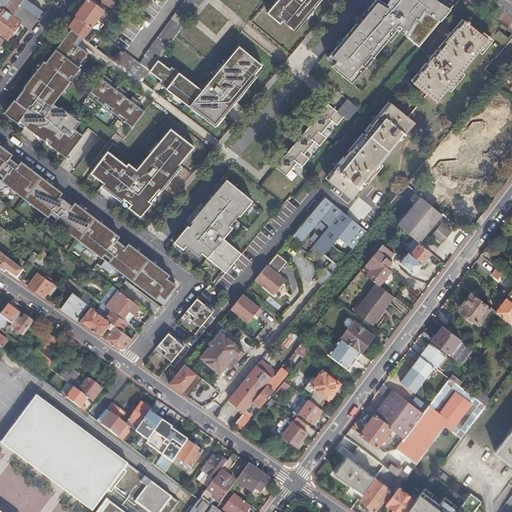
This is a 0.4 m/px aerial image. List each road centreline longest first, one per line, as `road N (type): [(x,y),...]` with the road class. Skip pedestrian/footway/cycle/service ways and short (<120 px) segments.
road 1 (residential): [(511,190),(295,481)]
road 2 (residential): [(0,133),(189,279),(123,361)]
road 3 (residential): [(295,481),(130,369)]
road 4 (residential): [(123,361),(0,277)]
